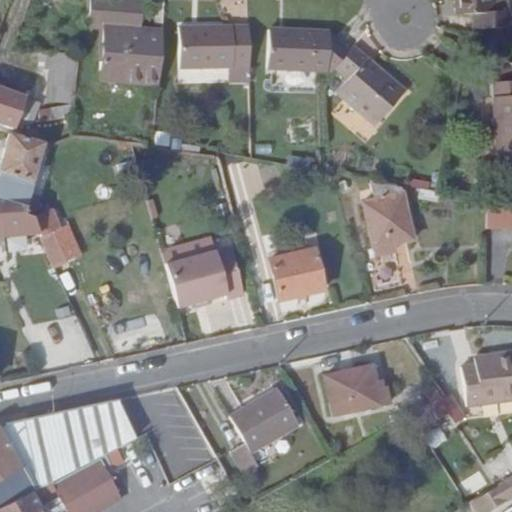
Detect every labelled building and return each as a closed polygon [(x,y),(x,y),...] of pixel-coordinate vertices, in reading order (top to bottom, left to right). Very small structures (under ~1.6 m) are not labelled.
[(109,77),(165,80),(168,28),(149,26),(150,0),(96,0),(95,23),(112,25),(109,77)] [(457,0),(463,26),(478,23),(480,37),(511,31),(511,27),(511,18),(492,21),(488,0),(457,0)] [(238,70),(257,70),(257,29),(184,30),(185,72),(238,70)] [(277,74),(334,73),(338,76),(341,71),(356,53),(334,35),(276,38),(277,74)] [(380,129),(411,93),(359,50),(356,53),(341,71),(353,82),(341,97),(380,129)] [(55,70),(54,101),(80,102),(84,55),(45,54),(45,70),(55,70)] [(238,86),(257,85),(257,70),(238,70),(238,86)] [(0,122),(15,127),(20,128),(21,123),(37,122),(45,99),(0,85),(0,122)] [(511,87),(499,89),(505,169),(511,168),(511,87)] [(45,122),(78,123),(79,111),(45,112),(45,122)] [(49,143),(14,134),(0,185),(0,198),(31,207),(29,218),(39,221),(43,205),(33,202),(35,194),(45,197),(51,178),(46,176),(48,168),(43,166),(49,143)] [(406,198),(406,190),(375,184),(378,204),(367,205),(377,253),(401,248),(420,244),(410,197),(406,198)] [(33,202),(43,205),(45,197),(35,194),(33,202)] [(0,198),(0,241),(5,240),(2,217),(26,222),(29,218),(31,207),(0,198)] [(509,237),(510,210),(493,208),(492,236),(509,237)] [(57,213),(39,221),(46,239),(52,252),(59,268),(85,257),(72,228),(64,231),(57,213)] [(403,257),(401,248),(377,253),(379,263),(403,257)] [(172,269),(182,311),(232,298),(233,304),(250,299),(238,252),(172,269)] [(326,294),(316,254),(273,264),(283,304),(326,294)] [(269,306),(264,288),(258,290),(263,307),(269,306)] [(511,396),(511,357),(492,360),(493,367),(476,368),(464,369),(469,410),(501,406),(500,398),(511,396)] [(476,368),(493,367),(492,360),(476,362),(476,368)] [(334,421),(382,411),(374,370),(326,379),(334,421)] [(244,446),(230,455),(232,459),(296,424),(278,393),(230,420),(244,446)] [(449,394),(423,408),(434,430),(461,416),(449,394)] [(501,406),(511,405),(511,396),(500,398),(501,406)] [(39,495),(49,490),(106,460),(110,458),(122,452),(140,442),(122,404),(2,432),(25,471),(39,495)] [(250,457),(299,430),(296,424),(232,459),(243,478),(257,470),(250,457)] [(0,432),(0,511),(5,511),(39,495),(25,471),(2,432),(0,432)] [(117,472),(129,466),(122,452),(110,458),(117,472)] [(70,511),(102,511),(126,500),(106,460),(49,490),(55,501),(63,496),(70,511)] [(485,511),(494,511),(511,502),(511,485),(481,503),(485,511)] [(45,507),(55,501),(49,490),(39,495),(45,507)] [(39,495),(5,511),(48,511),(45,507),(39,495)]
